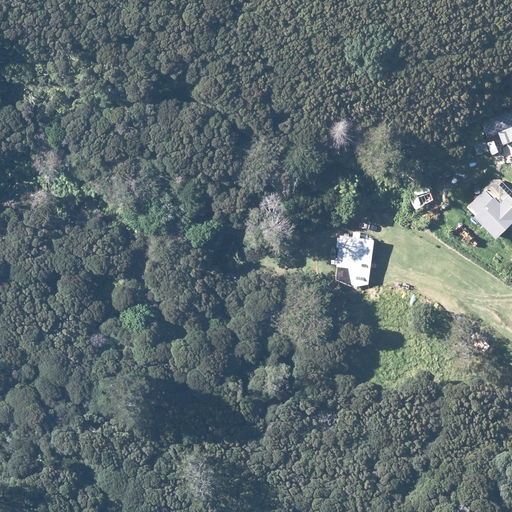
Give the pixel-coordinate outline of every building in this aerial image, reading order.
[(511,107),(482,116),(490,136),(473,142),(477,153),(489,148),(493,153),(500,151),(497,141),(511,135),(511,107)] [(422,176),(404,180),(406,187),(408,187),(408,191),(407,191),(408,195),(426,191),(430,190),(430,184),(423,185),(422,176)] [(511,189),(502,179),(492,179),(467,206),(476,213),(474,215),(495,236),(507,225),(511,229),(511,189)] [(434,201),(430,190),(412,197),(416,207),(434,201)] [(353,235),(340,234),(336,279),(355,286),(369,283),(374,237),(361,236),(362,232),(354,230),(353,235)]
